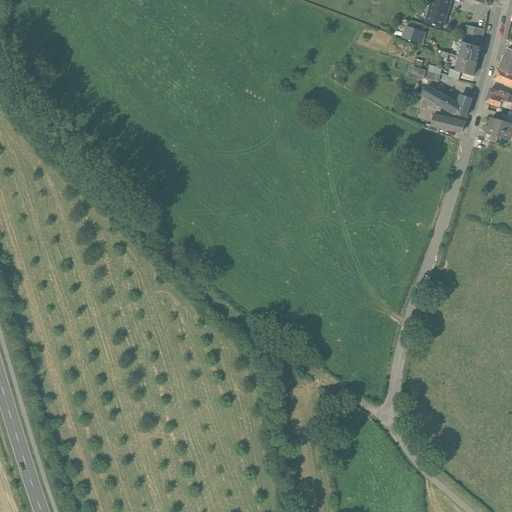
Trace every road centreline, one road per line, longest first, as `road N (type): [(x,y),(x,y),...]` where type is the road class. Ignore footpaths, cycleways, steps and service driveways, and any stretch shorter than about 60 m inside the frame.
road 1 (track): [(0,77),(68,158),(225,309),(392,424)]
road 2 (track): [(458,178),(402,340),(392,424)]
road 3 (residential): [(458,178),(503,0)]
road 4 (secondary): [(0,373),(43,511)]
